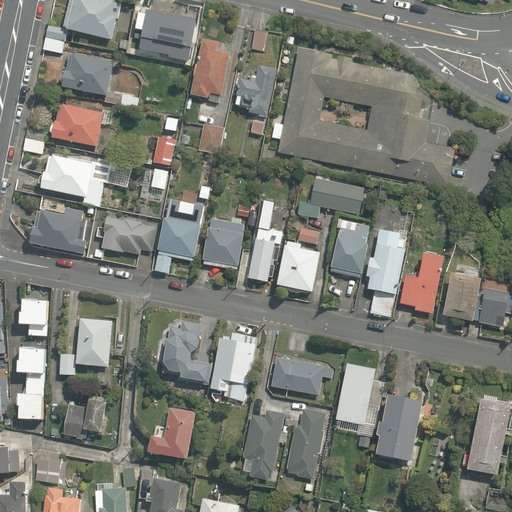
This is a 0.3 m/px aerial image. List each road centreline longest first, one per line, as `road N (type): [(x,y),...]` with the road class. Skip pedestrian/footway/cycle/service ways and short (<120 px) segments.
road 1 (residential): [(0,259),(511,360)]
road 2 (tertiary): [(511,95),(453,76),(390,19)]
